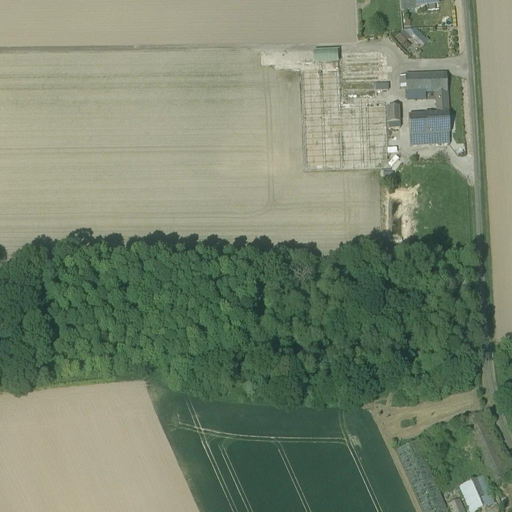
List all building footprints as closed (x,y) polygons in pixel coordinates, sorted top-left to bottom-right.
[(407,0),(399,0),(400,12),(409,11),(407,0)] [(414,0),(407,0),(409,11),(416,11),(416,7),(414,0)] [(420,46),(426,40),(411,26),(396,40),(407,50),(411,46),(406,41),(411,36),(420,46)] [(337,51),(313,52),(314,65),(338,64),(337,51)] [(380,53),(342,54),(342,69),(387,67),(386,58),(380,53)] [(259,59),(241,60),(246,175),(263,174),(259,59)] [(239,60),(222,61),(226,177),(244,176),(239,60)] [(384,104),(339,106),(338,64),(314,65),(300,65),(304,173),(387,169),(384,104)] [(300,65),(261,67),(265,174),(304,173),(300,65)] [(387,67),(342,69),(343,83),(387,82),(387,67)] [(445,75),(423,76),(424,94),(427,93),(436,93),(446,93),(445,75)] [(423,76),(406,76),(407,100),(428,99),(428,94),(427,93),(424,94),(423,76)] [(446,93),(436,93),(436,108),(447,108),(446,93)] [(399,108),(387,108),(388,124),(399,123),(399,108)] [(447,115),(437,115),(408,117),(409,136),(448,134),(447,115)] [(448,134),(409,136),(410,148),(449,146),(448,134)] [(511,477),(484,413),(462,422),(490,487),(511,477)] [(447,511),(417,442),(396,451),(422,511),(447,511)] [(498,511),(483,477),(459,487),(469,511),(473,511),(485,507),(487,511),(498,511)] [(504,506),(496,487),(490,490),(498,509),(504,506)] [(464,511),(459,500),(448,505),(450,511),(464,511)]
